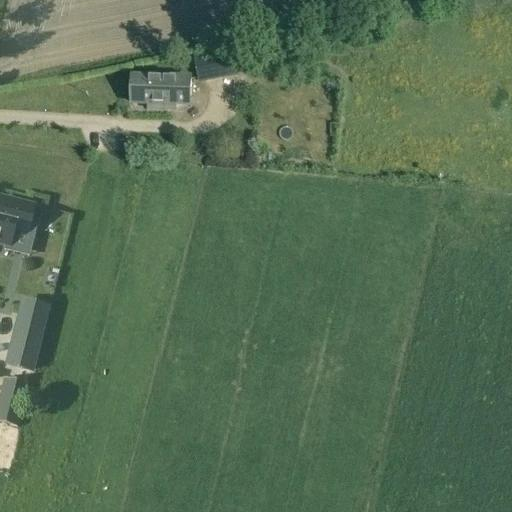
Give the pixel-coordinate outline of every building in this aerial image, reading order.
[(233,53),(193,60),(198,86),(238,78),(233,53)] [(191,116),(192,82),(192,79),(131,78),(130,115),(191,116)] [(28,231),(34,207),(5,200),(2,211),(0,211),(0,244),(9,247),(13,232),(20,233),(21,229),(28,231)] [(26,299),(8,368),(31,374),(49,306),(26,299)] [(0,425),(17,430),(28,386),(3,380),(0,390),(0,425)]
